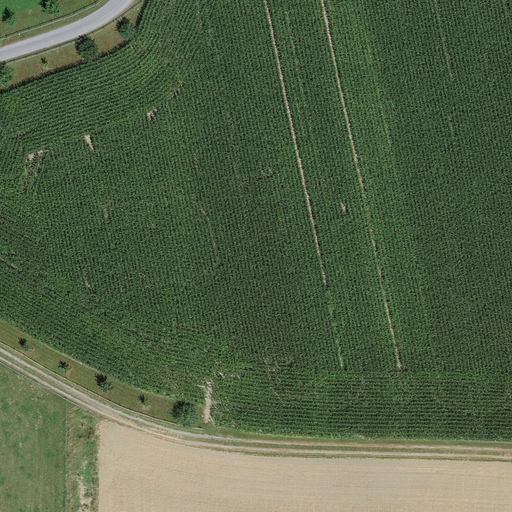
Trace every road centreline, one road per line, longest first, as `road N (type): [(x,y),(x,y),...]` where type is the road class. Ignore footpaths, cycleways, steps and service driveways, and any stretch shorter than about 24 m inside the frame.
road 1 (track): [(511,453),(184,437),(101,409),(0,353)]
road 2 (track): [(0,54),(78,28),(122,0)]
